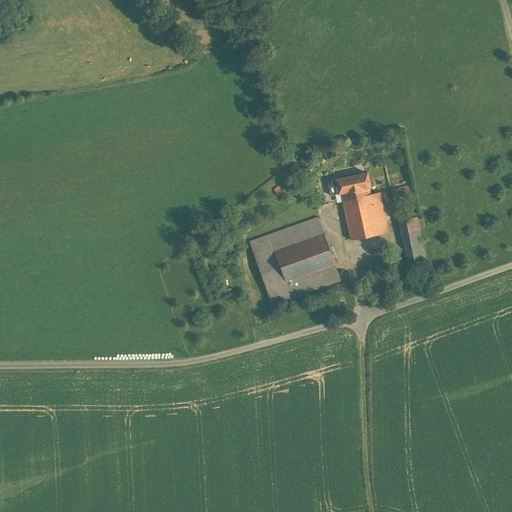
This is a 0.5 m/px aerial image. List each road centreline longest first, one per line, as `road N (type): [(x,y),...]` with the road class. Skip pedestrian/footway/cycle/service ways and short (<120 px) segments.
road 1 (unclassified): [(0,365),(163,364),(361,317)]
road 2 (track): [(361,317),(373,511)]
road 3 (unclassified): [(511,265),(361,317)]
